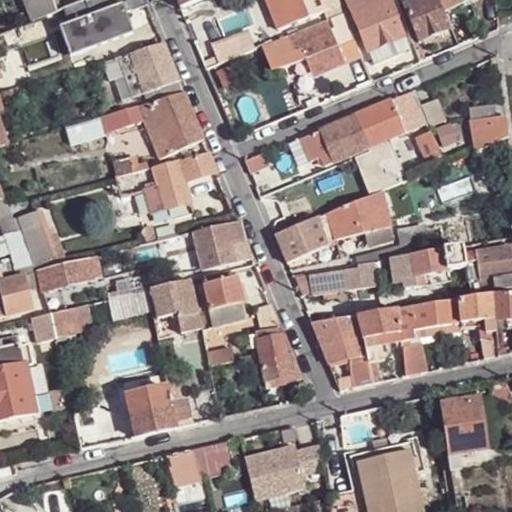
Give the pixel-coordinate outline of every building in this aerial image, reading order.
[(23,0),(31,21),(51,14),(56,12),(51,0),(23,0)] [(146,7),(143,0),(85,0),(56,12),(51,14),(70,61),(133,37),(124,16),(146,7)] [(176,0),(180,10),(202,0),(176,0)] [(263,0),(276,32),(298,22),(289,0),(263,0)] [(320,0),(289,0),(298,22),(324,11),(320,0)] [(320,0),(324,11),(328,21),(332,19),(342,14),(337,0),(320,0)] [(344,0),(366,52),(401,37),(385,0),(344,0)] [(432,0),(421,0),(403,8),(417,43),(446,31),(432,0)] [(442,0),(450,18),(483,5),(481,0),(442,0)] [(270,44),(260,48),(271,74),(304,61),(307,70),(320,65),(323,72),(360,57),(350,33),(342,14),(332,19),(328,21),(325,22),(287,37),(277,41),(271,43),(270,44)] [(260,48),(270,44),(265,31),(264,28),(238,38),(243,55),(260,48)] [(271,43),(277,41),(272,28),(265,31),(270,44),(271,43)] [(211,46),(219,65),(243,55),(238,38),(236,36),(211,46)] [(407,51),(401,37),(366,52),(372,66),(407,51)] [(183,94),(178,83),(162,45),(146,50),(130,56),(129,56),(143,94),(146,105),(183,94)] [(424,60),(419,48),(414,50),(418,62),(424,60)] [(132,98),(143,94),(129,56),(118,59),(121,66),(113,69),(123,101),(132,98)] [(118,59),(104,64),(106,71),(113,69),(121,66),(118,59)] [(83,73),(67,79),(69,85),(85,80),(83,73)] [(15,90),(3,93),(5,101),(6,104),(19,100),(15,90)] [(423,120),(412,93),(353,118),(367,149),(368,153),(355,159),(370,196),(405,181),(391,144),(413,135),(410,125),(423,120)] [(146,105),(95,120),(100,132),(100,136),(142,123),(159,160),(202,141),(183,94),(146,105)] [(444,126),(433,100),(421,106),(431,131),(435,130),(444,126)] [(468,108),(474,151),(506,138),(502,105),(468,108)] [(353,118),(287,145),(296,169),(319,159),(323,168),(367,149),(353,118)] [(100,132),(95,120),(65,128),(69,141),(100,132)] [(444,126),(435,130),(446,156),(461,150),(450,124),(444,126)] [(178,162),(183,182),(215,173),(207,154),(178,162)] [(264,155),(245,162),(250,174),(268,166),(264,155)] [(112,162),(116,179),(133,174),(129,158),(112,162)] [(156,188),(160,208),(187,202),(183,182),(178,162),(151,170),(156,188)] [(160,208),(156,188),(142,191),(147,211),(160,208)] [(368,233),(389,228),(379,194),(327,215),(335,241),(368,233)] [(0,234),(1,236),(16,233),(9,217),(4,207),(2,201),(0,201),(0,234)] [(38,271),(67,264),(57,235),(52,237),(43,212),(19,220),(36,272),(38,271)] [(327,215),(275,236),(287,264),(326,248),(336,244),(335,241),(327,215)] [(236,224),(226,226),(232,249),(244,244),(236,224)] [(203,272),(235,264),(232,249),(226,226),(193,234),(203,272)] [(146,245),(157,243),(153,227),(142,230),(146,245)] [(389,228),(368,233),(371,248),(392,244),(389,228)] [(424,240),(422,230),(398,234),(400,244),(417,241),(424,240)] [(16,233),(1,236),(16,271),(32,267),(28,259),(16,233)] [(400,247),(402,258),(420,255),(417,241),(400,244),(400,247)] [(475,245),(460,248),(462,258),(463,268),(465,283),(468,282),(470,294),(511,286),(511,278),(507,248),(476,253),(475,245)] [(340,260),(336,246),(331,247),(334,261),(340,260)] [(402,258),(400,247),(396,248),(355,259),(357,266),(373,263),(379,262),(392,260),(398,259),(402,258)] [(460,248),(442,251),(446,270),(463,268),(462,258),(460,248)] [(442,251),(420,255),(402,258),(398,259),(402,278),(396,280),(396,282),(405,288),(449,280),(446,270),(442,251)] [(43,292),(92,280),(101,278),(96,257),(87,259),(67,264),(38,271),(43,292)] [(398,259),(392,260),(396,280),(402,278),(398,259)] [(392,260),(379,262),(382,285),(396,282),(396,280),(392,260)] [(311,293),(311,296),(377,285),(373,263),(357,266),(357,269),(308,276),(311,293)] [(32,267),(16,271),(18,279),(0,283),(0,317),(32,310),(24,277),(35,275),(34,272),(32,267)] [(153,273),(128,279),(132,294),(147,291),(150,290),(161,287),(159,279),(154,280),(153,273)] [(242,305),(235,275),(221,278),(222,285),(204,289),(210,312),(242,305)] [(292,277),(300,297),(311,293),(308,276),(308,275),(292,277)] [(202,282),(204,289),(222,285),(221,278),(202,282)] [(106,284),(109,299),(132,294),(128,279),(106,284)] [(161,287),(150,290),(157,319),(179,314),(184,334),(201,330),(197,315),(190,281),(174,284),(161,287)] [(109,299),(107,300),(113,324),(151,314),(147,291),(132,294),(109,299)] [(461,326),(480,323),(482,343),(490,341),(496,341),(496,336),(494,321),(491,296),(488,296),(458,301),(461,326)] [(511,297),(491,296),(494,321),(511,321),(511,297)] [(458,301),(411,308),(414,332),(461,326),(458,301)] [(70,308),(76,334),(94,331),(89,304),(70,308)] [(247,323),(242,305),(210,312),(214,330),(247,323)] [(280,331),(271,307),(255,311),(261,335),(274,332),(280,331)] [(55,339),(76,334),(70,308),(61,311),(50,313),(55,339)] [(411,308),(396,310),(399,335),(399,344),(403,378),(424,373),(418,343),(410,345),(410,341),(416,340),(414,332),(411,308)] [(368,364),(373,385),(380,383),(376,363),(384,361),(381,348),(399,344),(396,310),(381,313),(357,317),(362,340),(364,349),(368,364)] [(55,339),(50,313),(33,317),(39,343),(55,339)] [(357,317),(311,324),(321,348),(362,340),(357,317)] [(511,321),(494,321),(496,336),(511,333),(511,321)] [(461,326),(414,332),(416,340),(461,334),(461,326)] [(257,342),(265,381),(267,391),(295,386),(293,375),(299,373),(283,337),(275,339),(257,342)] [(321,348),(325,358),(329,366),(350,362),(349,359),(350,353),(350,352),(364,349),(362,340),(321,348)] [(482,343),(484,360),(493,358),(490,341),(482,343)] [(19,346),(23,368),(35,366),(30,344),(19,346)] [(0,373),(23,368),(19,346),(2,350),(0,350),(0,373)] [(206,351),(209,365),(233,359),(230,346),(206,351)] [(358,388),(373,385),(368,364),(364,349),(350,352),(350,353),(349,359),(350,362),(358,388)] [(0,421),(34,414),(23,368),(0,373),(0,421)] [(154,379),(157,392),(168,390),(166,379),(166,376),(154,379)] [(511,405),(511,404),(503,380),(488,384),(490,396),(499,411),(511,405)] [(134,439),(177,429),(175,420),(173,409),(171,402),(168,390),(157,392),(126,399),(134,439)] [(188,398),(171,402),(173,409),(175,420),(192,416),(188,398)] [(484,399),(479,400),(486,444),(492,443),(484,399)] [(478,400),(440,406),(447,455),(456,453),(486,448),(478,400)] [(72,407),(81,451),(96,448),(86,403),(72,407)] [(195,451),(202,480),(234,472),(227,444),(195,451)] [(319,446),(293,452),(300,477),(323,471),(319,446)] [(292,448),(244,459),(254,501),(303,489),(300,477),(293,452),(292,448)] [(419,511),(405,450),(351,463),(357,489),(339,493),(343,511),(419,511)] [(195,451),(166,457),(174,490),(203,483),(202,480),(195,451)] [(447,455),(450,471),(459,469),(458,459),(457,458),(456,453),(447,455)] [(454,496),(455,503),(465,502),(464,495),(454,496)] [(466,511),(465,502),(455,503),(456,511),(466,511)]
